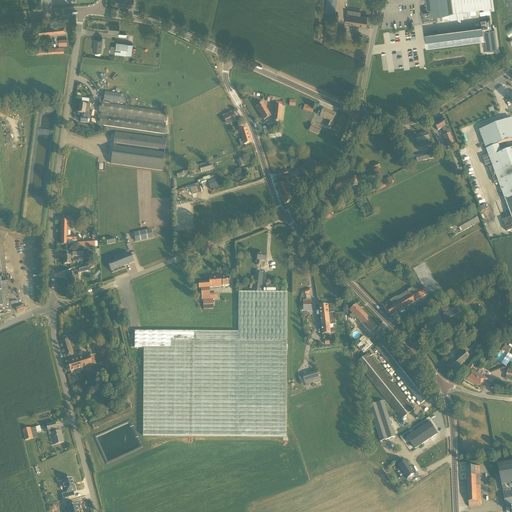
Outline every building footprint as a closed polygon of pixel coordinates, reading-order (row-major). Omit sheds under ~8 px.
[(336,13),(336,0),(326,0),(325,13),(336,13)] [(422,23),(428,22),(438,21),(437,18),(437,17),(437,15),(491,8),(489,0),(425,0),(426,9),(423,9),(420,9),(421,12),(422,23)] [(351,14),(346,13),(345,22),(365,26),(366,17),(360,16),(360,12),(352,11),(351,14)] [(479,41),(482,40),(483,48),(496,46),(496,49),(494,29),(491,30),(490,19),(480,20),(481,26),(424,34),(424,39),(428,39),(429,46),(479,40),(479,41)] [(39,35),(46,34),(66,32),(65,22),(45,24),(45,26),(38,26),(39,35)] [(344,39),(344,34),(345,32),(332,30),(331,38),(339,39),(339,38),(344,39)] [(95,40),(93,52),(101,53),(103,41),(95,40)] [(131,56),(132,45),(117,42),(115,53),(131,56)] [(125,104),(126,96),(105,93),(104,100),(104,101),(103,101),(103,103),(109,104),(109,102),(125,104)] [(79,113),(85,114),(85,115),(84,115),(84,118),(81,118),(80,123),(88,124),(88,119),(90,119),(91,113),(89,113),(89,110),(90,108),(88,108),(89,103),(89,99),(82,98),(82,102),(81,102),(81,105),(80,105),(79,110),(79,113)] [(271,116),(263,103),(256,107),(264,120),(271,116)] [(304,105),(303,111),(312,113),(314,107),(304,105)] [(274,121),(280,121),(282,107),(275,106),(274,121)] [(336,115),(323,109),(320,117),(328,121),(326,126),(330,128),(332,122),(336,115)] [(223,118),(226,123),(235,119),(232,113),(223,118)] [(511,218),(511,223),(505,226),(507,232),(511,229),(511,149),(501,153),(496,155),(493,147),(498,145),(511,139),(511,118),(479,131),(486,149),(488,155),(482,157),(485,165),(491,163),(492,166),(489,168),(489,167),(495,183),(498,181),(511,218)] [(438,131),(442,128),(444,135),(443,136),(447,147),(454,144),(450,133),(449,133),(446,125),(445,126),(442,121),(434,126),(438,131)] [(309,131),(318,135),(319,132),(321,130),(313,126),(311,125),(309,131)] [(244,145),(251,143),(247,129),(240,131),(242,139),(239,140),(241,146),(244,145)] [(417,143),(424,141),(425,146),(433,144),(432,139),(429,140),(427,132),(415,136),(417,143)] [(115,133),(111,164),(162,171),(164,154),(116,147),(116,144),(165,151),(166,140),(115,133)] [(435,152),(433,153),(433,151),(421,154),(423,161),(424,161),(424,162),(426,162),(425,160),(434,158),(434,156),(436,155),(435,152)] [(300,159),(305,164),(308,166),(306,168),(311,172),(317,165),(313,161),(312,162),(309,159),(308,158),(304,155),(302,157),(298,154),(296,156),(294,154),(292,156),(290,158),(296,164),(300,159)] [(200,168),(201,173),(212,170),(210,162),(204,164),(199,165),(200,168)] [(378,162),(364,169),(367,175),(380,168),(378,162)] [(279,178),(289,175),(287,170),(278,173),(279,178)] [(343,188),(357,181),(354,175),(340,182),(333,186),(336,192),(343,189),(343,188)] [(215,179),(208,182),(210,189),(218,187),(215,179)] [(383,181),(377,184),(380,191),(386,187),(383,181)] [(292,201),(284,183),(277,187),(285,204),(292,201)] [(320,199),(326,206),(330,202),(324,195),(320,199)] [(333,214),(330,210),(323,214),(326,219),(333,214)] [(480,223),(475,214),(447,230),(451,238),(480,223)] [(68,245),(68,241),(77,241),(77,238),(77,237),(75,237),(70,237),(69,237),(68,237),(68,231),(69,231),(69,221),(61,221),(61,245),(68,245)] [(151,230),(133,233),(135,242),(153,239),(151,230)] [(0,312),(10,311),(9,296),(7,281),(0,282),(0,278),(0,274),(6,274),(2,239),(0,239),(0,312)] [(77,242),(77,245),(77,250),(80,249),(80,248),(82,248),(96,247),(98,247),(98,241),(98,240),(94,241),(95,241),(92,241),(89,241),(77,242)] [(117,259),(108,263),(111,271),(134,262),(131,254),(123,257),(122,255),(116,257),(117,259)] [(265,262),(266,255),(258,254),(257,261),(256,265),(261,266),(261,261),(265,262)] [(88,265),(78,267),(80,274),(90,271),(89,268),(88,265)] [(261,292),(263,273),(255,272),(253,291),(261,292)] [(66,275),(68,287),(80,285),(77,273),(66,275)] [(210,294),(210,288),(223,287),(223,286),(230,285),(229,277),(209,279),(209,281),(199,282),(199,288),(201,288),(202,300),(203,300),(203,310),(214,309),(213,299),(218,299),(218,293),(210,294)] [(397,298),(396,297),(390,301),(393,305),(386,309),(390,317),(414,302),(427,294),(422,286),(409,293),(408,291),(407,292),(397,298)] [(135,331),(135,348),(143,348),(143,436),(286,437),(287,293),(239,292),(238,332),(135,331)] [(442,292),(434,297),(437,302),(445,298),(442,292)] [(356,319),(353,321),(367,336),(377,327),(356,304),(349,311),(356,319)] [(334,314),(333,305),(319,306),(320,315),(334,314)] [(443,315),(448,324),(445,325),(448,330),(451,329),(451,328),(452,327),(453,328),(455,326),(452,321),(450,322),(448,318),(456,314),(453,309),(456,308),(456,307),(450,311),(448,308),(443,311),(444,314),(442,315),(442,316),(443,315)] [(334,314),(320,315),(322,335),(335,333),(334,329),(330,329),(329,325),(336,325),(334,314)] [(64,351),(66,357),(75,355),(73,351),(69,338),(61,341),(63,348),(64,348),(65,350),(64,351)] [(385,338),(384,339),(384,340),(375,347),(376,348),(373,350),(375,352),(377,350),(421,404),(430,397),(387,343),(388,342),(385,338)] [(501,348),(502,349),(503,348),(509,352),(511,349),(504,344),(501,348)] [(104,351),(107,360),(114,358),(111,349),(104,351)] [(469,357),(464,351),(447,365),(453,372),(469,357)] [(402,419),(413,410),(370,357),(372,355),(371,353),(368,355),(367,354),(356,363),(402,419)] [(79,359),(82,369),(93,365),(90,356),(79,359)] [(82,369),(79,359),(68,363),(70,372),(82,369)] [(473,368),(472,371),(466,380),(479,388),(481,384),(484,385),(487,379),(472,371),(473,369),(473,368)] [(320,381),(317,371),(302,375),(305,385),(320,381)] [(380,442),(395,437),(383,401),(368,406),(380,442)] [(132,411),(128,404),(91,422),(94,429),(132,411)] [(55,423),(43,426),(44,431),(51,430),(55,445),(64,443),(61,431),(57,432),(56,429),(56,428),(55,423)] [(407,437),(415,449),(437,434),(429,423),(407,437)] [(25,441),(34,438),(38,438),(37,434),(36,432),(32,433),(30,428),(22,430),(25,441)] [(413,474),(404,461),(398,466),(397,465),(397,466),(406,479),(406,478),(413,474)] [(498,464),(503,492),(507,492),(506,484),(511,483),(511,462),(498,465),(498,464)] [(476,474),(476,467),(467,467),(469,507),(481,507),(481,497),(480,497),(480,479),(480,474),(476,474)] [(64,495),(69,494),(72,493),(71,488),(70,488),(68,480),(59,483),(60,487),(59,487),(59,488),(60,487),(60,491),(61,491),(62,495),(58,496),(59,501),(65,499),(64,495)]
